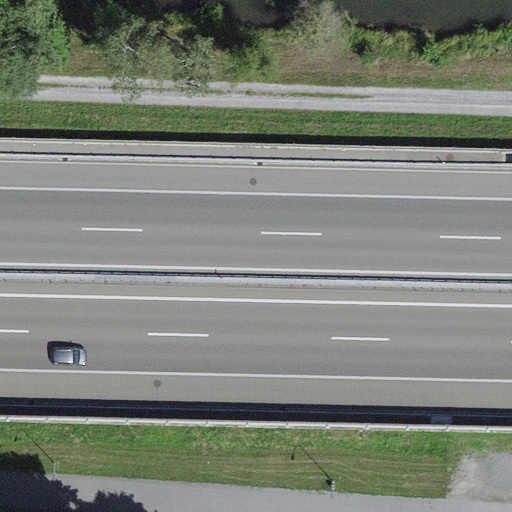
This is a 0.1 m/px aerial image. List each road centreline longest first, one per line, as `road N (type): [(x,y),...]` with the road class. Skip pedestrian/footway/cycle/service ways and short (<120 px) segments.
road 1 (track): [(0,82),(511,101)]
road 2 (motorway): [(511,232),(0,221)]
road 3 (motorway): [(0,330),(511,341)]
road 4 (residential): [(348,511),(0,488)]
